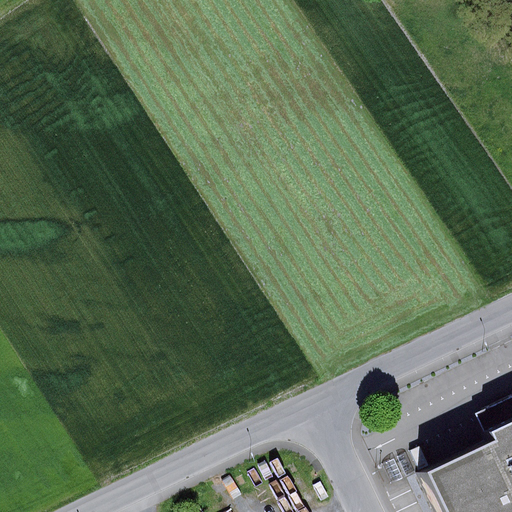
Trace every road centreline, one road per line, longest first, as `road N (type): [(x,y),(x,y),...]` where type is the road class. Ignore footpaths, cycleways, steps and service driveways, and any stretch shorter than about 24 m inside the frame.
road 1 (residential): [(83,511),(321,398)]
road 2 (residential): [(321,398),(511,308)]
road 3 (residential): [(375,511),(321,398)]
